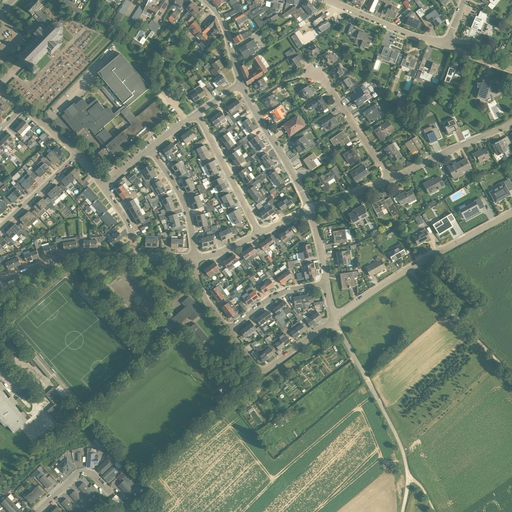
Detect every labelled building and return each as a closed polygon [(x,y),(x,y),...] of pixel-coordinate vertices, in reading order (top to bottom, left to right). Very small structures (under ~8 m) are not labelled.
[(16,56),(19,59),(20,59),(21,60),(22,61),(23,62),(24,63),(25,64),(26,65),(27,66),(30,69),(30,70),(35,75),(40,70),(35,65),(47,52),(51,55),(62,44),(58,41),(63,36),(61,34),(63,32),(63,27),(58,23),(53,23),(52,23),(39,10),(41,8),(40,7),(42,5),(36,0),(33,0),(26,8),(25,8),(26,9),(41,24),(41,25),(40,27),(39,26),(33,33),(32,35),(31,35),(30,35),(34,38),(16,56)] [(78,16),(79,15),(81,16),(82,13),(81,12),(82,11),(65,0),(64,0),(61,4),(78,16)] [(155,16),(156,15),(160,17),(167,7),(163,4),(166,0),(149,0),(144,9),(144,10),(155,16)] [(175,12),(171,16),(169,18),(169,21),(171,23),(175,19),(185,6),(182,5),(183,2),(178,0),(175,0),(174,6),(178,8),(175,12)] [(218,8),(224,3),(227,0),(218,0),(214,4),(217,8),(218,8)] [(233,0),(232,0),(229,2),(232,7),(237,15),(234,17),(234,18),(238,15),(242,13),(243,12),(240,7),(239,5),(236,0),(233,0)] [(249,6),(249,10),(250,13),(257,9),(261,6),(261,1),(260,0),(254,0),(255,2),(252,2),(253,5),(249,6)] [(284,0),(278,0),(277,9),(273,8),(270,8),(268,10),(266,11),(269,15),(274,12),(275,13),(278,11),(279,10),(279,6),(280,6),(280,3),(284,3),(284,0)] [(270,8),(273,8),(277,9),(278,0),(267,0),(267,1),(271,2),(270,8)] [(373,13),(378,1),(375,0),(370,0),(366,9),(373,13)] [(379,0),(379,1),(386,3),(381,14),(382,13),(388,16),(387,16),(388,17),(388,16),(392,18),(395,12),(397,13),(399,9),(396,8),(398,5),(391,1),(391,0),(379,0)] [(301,10),(300,8),(296,10),(294,7),(282,15),(284,18),(289,15),(292,13),(295,18),(297,17),(300,15),(303,13),(303,14),(306,11),(313,6),(311,4),(311,3),(310,2),(309,2),(308,1),(302,6),(304,8),(301,10)] [(181,19),(185,22),(198,7),(195,5),(195,4),(194,3),(193,3),(192,2),(186,9),(188,11),(181,19)] [(252,20),(264,12),(266,11),(268,10),(266,6),(262,8),(261,6),(257,9),(250,13),(248,14),(250,16),(252,20)] [(313,6),(306,11),(311,16),(317,11),(316,11),(316,10),(315,9),(313,6)] [(195,17),(197,19),(203,12),(202,11),(202,10),(201,9),(200,9),(198,7),(185,22),(188,25),(195,17)] [(420,18),(425,15),(420,9),(416,12),(420,18)] [(430,23),(430,22),(432,21),(436,26),(436,27),(439,24),(439,25),(440,24),(445,20),(441,14),(439,16),(435,10),(426,17),(430,23)] [(412,15),(409,11),(404,15),(408,20),(406,24),(416,29),(419,22),(410,18),(411,16),(412,15)] [(476,16),(471,28),(477,31),(478,29),(481,30),(481,32),(490,36),(492,31),(490,31),(492,26),(490,26),(485,23),(486,21),(488,22),(490,18),(486,17),(487,14),(480,11),(478,17),(476,16)] [(242,13),(238,15),(234,18),(236,21),(240,19),(244,16),(243,14),(242,13)] [(313,22),(317,28),(321,34),(324,31),(332,26),(331,26),(328,22),(328,21),(326,18),(323,20),(321,17),(324,15),(323,14),(323,15),(320,17),(321,17),(313,22)] [(264,22),(259,15),(255,18),(261,29),(272,22),(269,18),(264,22)] [(63,25),(68,20),(65,17),(62,18),(59,21),(63,25)] [(215,17),(202,30),(194,22),(188,29),(194,36),(195,36),(198,40),(193,44),(196,46),(200,43),(200,42),(199,41),(202,39),(201,37),(205,33),(207,32),(213,26),(217,22),(217,23),(217,22),(215,17)] [(108,18),(104,25),(108,28),(113,21),(108,18)] [(147,28),(152,31),(157,23),(152,20),(147,28)] [(215,38),(222,34),(219,26),(217,22),(217,23),(217,22),(213,26),(214,30),(210,33),(211,35),(208,37),(205,33),(201,37),(202,39),(199,41),(200,42),(201,42),(206,47),(212,41),(211,41),(214,39),(215,38)] [(155,33),(160,26),(157,23),(152,31),(155,33)] [(366,34),(360,32),(353,29),(354,26),(351,24),(347,35),(354,38),(353,39),(356,40),(355,44),(368,49),(372,38),(366,35),(366,34)] [(236,45),(250,36),(254,33),(252,31),(248,33),(247,32),(240,35),(239,34),(237,36),(237,37),(233,39),(236,45)] [(307,43),(322,36),(320,32),(305,39),(307,43)] [(143,44),(140,42),(134,39),(131,43),(140,49),(143,44)] [(254,40),(239,49),(242,54),(245,59),(250,56),(251,57),(256,54),(254,51),(259,49),(254,40)] [(382,43),(377,57),(381,59),(389,63),(389,61),(395,63),(399,54),(393,51),(394,50),(389,48),(389,46),(382,43)] [(309,56),(312,54),(314,57),(319,53),(314,45),(311,47),(310,46),(305,49),(309,56)] [(210,53),(205,47),(198,54),(203,59),(210,53)] [(290,57),(296,53),(293,48),(285,54),(288,59),(290,57)] [(302,60),(299,56),(297,53),(296,53),(290,57),(292,60),(291,60),(291,61),(291,62),(296,69),(302,66),(299,62),(302,60)] [(114,114),(116,116),(116,117),(121,112),(130,123),(136,118),(128,109),(130,107),(129,106),(150,88),(148,86),(151,83),(139,69),(136,72),(121,54),(98,74),(102,79),(107,84),(101,89),(119,110),(114,114)] [(335,54),(332,56),(330,54),(329,55),(329,54),(320,59),(324,65),(327,63),(329,66),(336,61),(338,60),(335,54)] [(413,68),(414,64),(416,64),(416,63),(415,62),(416,60),(417,61),(414,59),(415,57),(408,55),(406,60),(403,59),(400,66),(409,69),(407,76),(414,79),(417,72),(412,70),(412,67),(413,68)] [(268,72),(262,62),(258,56),(251,61),(257,70),(249,75),(245,64),(240,67),(245,80),(247,85),(248,85),(268,72)] [(213,65),(211,66),(213,69),(212,70),(211,72),(214,77),(219,73),(221,72),(220,71),(220,69),(223,67),(218,60),(213,65)] [(435,75),(439,65),(433,63),(430,70),(424,67),(422,73),(418,71),(415,78),(419,80),(419,78),(429,82),(432,74),(435,75)] [(335,80),(343,74),(341,71),(343,70),(339,65),(333,69),(334,72),(331,74),(335,80)] [(465,74),(449,69),(444,81),(449,83),(450,80),(462,84),(465,74)] [(221,75),(221,76),(219,73),(214,77),(211,79),(213,82),(215,81),(219,87),(221,85),(226,82),(221,75)] [(349,77),(348,78),(339,84),(345,92),(349,89),(351,91),(355,89),(354,87),(358,84),(357,84),(359,83),(349,77)] [(263,78),(261,79),(253,85),(257,90),(261,88),(263,90),(268,87),(263,78)] [(484,79),(482,78),(481,80),(481,83),(477,83),(477,88),(480,89),(478,96),(485,99),(488,90),(497,93),(498,89),(499,89),(502,90),(502,89),(490,85),(490,83),(491,84),(492,82),(494,83),(495,82),(490,81),(489,83),(484,81),(484,79)] [(316,93),(314,90),(312,87),(309,89),(308,86),(308,87),(303,86),(300,88),(300,90),(302,90),(304,94),(302,95),(305,100),(316,93)] [(353,91),(355,93),(351,96),(357,105),(360,103),(361,104),(362,104),(368,100),(360,87),(353,91)] [(206,94),(202,88),(196,92),(201,98),(206,94)] [(201,98),(196,92),(191,96),(195,102),(201,98)] [(267,106),(270,104),(272,107),(278,103),(275,97),(273,98),(271,95),(263,101),(267,106)] [(310,111),(316,107),(320,113),(328,108),(323,101),(320,97),(307,106),(310,111)] [(62,117),(77,134),(81,131),(77,126),(83,120),(81,117),(84,114),(82,111),(88,105),(83,99),(76,105),(74,103),(64,112),(65,114),(62,117)] [(108,107),(105,110),(96,99),(88,105),(82,111),(84,114),(81,117),(83,120),(77,126),(81,131),(88,125),(95,134),(94,135),(105,148),(106,147),(106,146),(113,140),(112,139),(113,138),(104,127),(116,117),(116,116),(114,114),(108,107)] [(232,104),(236,110),(242,106),(238,100),(232,104)] [(111,158),(112,160),(114,162),(146,135),(167,117),(170,115),(166,111),(164,113),(154,102),(155,102),(137,117),(137,116),(136,118),(130,123),(131,125),(113,140),(106,146),(106,147),(105,148),(98,153),(106,163),(111,158)] [(10,107),(6,103),(1,108),(6,112),(10,107)] [(238,113),(236,110),(232,104),(226,108),(230,113),(228,115),(230,119),(234,125),(235,124),(237,123),(233,116),(238,113)] [(362,113),(365,117),(366,116),(368,118),(367,118),(371,123),(370,123),(370,124),(373,122),(374,122),(373,121),(380,117),(375,110),(379,108),(376,104),(362,113)] [(277,122),(285,116),(283,113),(284,112),(281,107),(274,111),(276,114),(273,116),(277,122)] [(216,116),(220,122),(222,125),(227,121),(225,119),(226,118),(221,112),(216,116)] [(332,114),(319,122),(322,126),(327,123),(331,129),(338,125),(336,120),(332,114)] [(220,122),(216,116),(210,120),(215,126),(220,122)] [(292,134),(304,126),(297,116),(281,127),(283,126),(287,131),(285,132),(285,133),(289,130),(292,134)] [(240,120),(242,123),(243,125),(240,127),(242,131),(246,128),(252,124),(248,118),(247,119),(245,117),(242,119),(240,120)] [(459,129),(454,119),(447,122),(449,125),(445,127),(448,135),(448,136),(453,134),(452,132),(456,131),(456,130),(459,129)] [(20,125),(25,130),(29,126),(24,121),(20,125)] [(376,133),(378,137),(380,141),(381,140),(382,141),(383,141),(384,141),(385,140),(385,139),(384,138),(388,135),(387,133),(393,128),(388,121),(374,131),(378,128),(380,131),(376,133)] [(246,128),(250,134),(256,129),(252,124),(246,128)] [(20,135),(25,130),(20,125),(15,130),(20,135)] [(226,134),(232,130),(234,128),(232,126),(227,130),(224,132),(225,135),(220,138),(224,144),(230,140),(230,139),(226,134)] [(407,129),(413,136),(416,133),(411,126),(407,129)] [(441,138),(438,130),(434,132),(432,129),(431,126),(423,130),(427,138),(428,137),(431,144),(431,143),(437,141),(438,141),(438,140),(437,140),(441,138)] [(196,137),(191,130),(186,133),(191,141),(196,137)] [(344,145),(350,141),(345,134),(345,135),(342,131),(330,140),(334,146),(341,141),(344,145)] [(9,143),(14,138),(9,133),(4,138),(9,143)] [(181,137),(186,144),(191,141),(186,133),(181,137)] [(257,136),(251,140),(252,141),(249,144),(252,148),(255,146),(261,141),(257,136)] [(295,147),(295,148),(299,154),(308,148),(311,146),(308,142),(304,136),(303,136),(300,138),(293,143),(296,147),(295,147)] [(54,150),(49,145),(53,142),(48,137),(43,142),(52,152),(60,160),(65,155),(57,147),(54,150)] [(412,142),(406,146),(411,154),(418,150),(422,147),(415,137),(411,140),(412,142)] [(0,142),(5,147),(7,145),(9,147),(10,147),(13,150),(15,148),(14,147),(12,145),(9,143),(4,138),(0,142)] [(492,145),(498,156),(504,152),(507,157),(511,154),(511,152),(504,139),(492,145)] [(230,140),(224,144),(228,149),(234,145),(230,140)] [(261,141),(255,146),(259,151),(265,147),(261,141)] [(0,142),(0,150),(7,158),(9,156),(2,150),(5,147),(0,142)] [(167,147),(172,154),(177,150),(172,143),(167,147)] [(196,150),(199,155),(207,151),(204,145),(203,146),(201,144),(195,147),(197,149),(196,150)] [(401,157),(392,144),(384,149),(385,149),(391,158),(390,159),(393,162),(401,157)] [(177,159),(172,154),(167,147),(162,150),(167,157),(170,156),(172,159),(170,161),(171,163),(177,159)] [(361,158),(356,150),(354,148),(343,155),(348,161),(352,159),(354,162),(361,158)] [(472,155),(475,161),(478,159),(480,164),(490,158),(485,149),(479,153),(478,152),(472,155)] [(206,162),(205,159),(210,156),(207,151),(199,155),(202,160),(198,162),(200,165),(206,162)] [(239,157),(235,151),(229,156),(233,162),(239,157)] [(60,160),(52,152),(44,159),(46,160),(50,165),(52,162),(55,165),(60,160)] [(262,161),(264,164),(270,159),(266,153),(261,157),(259,155),(253,159),(251,161),(252,164),(257,160),(259,163),(262,161)] [(320,164),(313,154),(304,160),(310,170),(320,164)] [(243,162),(244,162),(240,156),(239,157),(233,162),(237,167),(243,162)] [(50,169),(48,167),(50,165),(46,160),(44,159),(43,157),(40,160),(41,161),(37,165),(45,173),(49,169),(50,169)] [(266,170),(268,169),(274,164),(270,159),(264,164),(262,165),(265,170),(260,174),(262,177),(268,173),(266,170)] [(466,159),(461,161),(456,164),(456,163),(447,167),(454,179),(462,175),(461,173),(471,168),(466,159)] [(213,161),(207,164),(206,162),(200,165),(201,168),(205,166),(207,171),(216,167),(213,161)] [(251,173),(247,167),(252,164),(251,161),(247,164),(242,167),(244,169),(238,173),(242,179),(249,175),(248,174),(251,173)] [(182,168),(179,162),(172,167),(175,172),(182,168)] [(38,176),(40,178),(41,178),(40,177),(45,173),(37,165),(38,166),(34,170),(32,168),(30,170),(36,178),(38,176)] [(369,173),(369,172),(364,165),(350,174),(357,184),(364,179),(363,178),(369,173)] [(127,177),(128,178),(131,182),(134,180),(135,182),(138,180),(142,177),(145,175),(145,176),(152,171),(149,166),(145,168),(142,170),(143,173),(137,177),(133,172),(127,177)] [(214,178),(213,175),(218,172),(216,167),(207,171),(210,176),(207,178),(207,179),(208,181),(214,178)] [(179,177),(186,173),(182,168),(175,172),(179,177)] [(329,171),(330,172),(323,176),(323,175),(319,177),(322,181),(320,182),(322,185),(321,186),(322,187),(323,186),(325,190),(330,187),(327,183),(335,177),(337,180),(340,178),(334,168),(329,171)] [(36,178),(30,170),(29,170),(28,169),(26,171),(28,173),(30,176),(26,180),(31,186),(36,182),(34,180),(36,178)] [(75,169),(71,173),(76,179),(83,186),(87,182),(85,180),(83,182),(78,176),(80,174),(75,169)] [(152,171),(145,176),(148,180),(143,184),(145,186),(152,182),(150,180),(156,176),(152,171)] [(273,181),(279,176),(275,171),(270,175),(268,173),(262,177),(260,178),(262,181),(267,177),(269,180),(271,178),(273,181)] [(66,177),(71,183),(76,179),(71,173),(66,177)] [(246,184),(252,180),(249,175),(242,179),(246,184)] [(273,181),(277,186),(283,182),(279,176),(273,181)] [(61,186),(65,190),(69,194),(71,192),(66,187),(71,183),(66,177),(61,181),(63,184),(61,186)] [(216,187),(224,183),(221,177),(216,180),(214,178),(208,181),(209,184),(213,182),(216,187)] [(444,186),(440,177),(439,177),(433,181),(431,179),(427,181),(428,182),(423,184),(429,194),(444,186)] [(192,184),(189,178),(182,182),(185,188),(192,184)] [(260,190),(256,185),(260,182),(262,181),(260,178),(256,181),(254,183),(255,185),(248,191),(252,196),(258,192),(260,190)] [(509,192),(511,189),(511,185),(508,179),(503,182),(504,185),(489,193),(495,203),(504,198),(506,198),(510,195),(509,192)] [(21,184),(18,181),(16,183),(18,186),(23,190),(25,188),(27,190),(31,186),(26,180),(22,185),(21,184)] [(160,180),(153,184),(156,190),(163,186),(160,180)] [(23,190),(18,186),(16,183),(14,186),(15,187),(11,191),(17,199),(22,195),(20,192),(23,190)] [(223,194),(221,191),(227,188),(224,183),(216,187),(218,193),(215,194),(216,197),(223,194)] [(188,193),(195,189),(192,184),(185,188),(188,193)] [(123,185),(122,186),(116,190),(119,195),(126,190),(123,185)] [(278,193),(286,187),(284,185),(277,190),(276,191),(278,193)] [(59,188),(57,186),(56,186),(52,190),(57,196),(59,197),(64,193),(63,192),(65,190),(61,186),(59,188)] [(163,186),(156,190),(159,195),(166,191),(163,186)] [(89,187),(82,193),(87,199),(94,193),(89,187)] [(123,200),(125,198),(127,200),(133,197),(136,194),(135,192),(134,192),(133,193),(132,191),(131,192),(128,188),(126,190),(119,195),(123,200)] [(54,202),(59,197),(57,196),(52,190),(48,194),(47,194),(49,197),(47,199),(51,203),(53,205),(55,203),(54,202)] [(12,202),(13,203),(17,199),(11,191),(10,191),(6,195),(5,195),(3,197),(5,199),(9,203),(10,205),(10,204),(12,202)] [(408,204),(416,200),(411,191),(403,195),(402,193),(396,196),(401,205),(407,202),(408,204)] [(252,196),(255,202),(256,201),(258,204),(260,203),(266,198),(264,196),(261,197),(258,192),(252,196)] [(91,205),(92,205),(98,199),(99,198),(94,193),(87,199),(92,204),(91,205)] [(138,197),(136,194),(133,197),(127,200),(128,202),(126,204),(129,209),(136,205),(134,200),(136,198),(138,197)] [(221,198),(224,203),(232,199),(229,194),(224,196),(223,194),(216,197),(218,200),(221,198)] [(293,203),(288,197),(286,194),(281,198),(287,207),(293,203)] [(190,199),(192,205),(201,201),(199,196),(190,199)] [(159,199),(152,203),(153,205),(159,202),(161,207),(164,206),(172,202),(170,197),(162,200),(160,201),(159,199)] [(38,203),(44,208),(46,211),(50,207),(54,211),(56,209),(53,205),(51,203),(47,199),(45,201),(43,198),(43,199),(38,203)] [(281,198),(276,201),(275,202),(277,205),(282,211),(287,207),(281,198)] [(0,204),(0,207),(4,211),(8,207),(8,208),(8,207),(6,205),(9,203),(5,199),(2,201),(3,202),(0,204)] [(92,205),(97,211),(103,205),(98,199),(92,205)] [(224,213),(231,210),(229,207),(235,204),(232,199),(224,203),(227,209),(223,210),(224,213)] [(376,214),(387,208),(392,217),(399,214),(396,208),(395,208),(393,203),(391,204),(388,199),(385,201),(383,199),(372,205),(376,214)] [(205,206),(205,207),(207,206),(207,204),(205,205),(204,200),(201,201),(192,205),(194,210),(205,206)] [(275,212),(273,209),(275,207),(272,203),(270,200),(268,202),(270,206),(265,210),(269,216),(275,212)] [(459,210),(464,220),(476,214),(475,212),(484,207),(481,200),(476,202),(475,201),(467,206),(466,203),(458,207),(459,210)] [(164,206),(167,211),(175,208),(172,202),(164,206)] [(39,218),(41,216),(46,211),(44,208),(38,203),(34,207),(33,207),(35,209),(33,211),(37,216),(39,218)] [(101,217),(107,211),(108,210),(103,205),(97,211),(102,216),(101,217)] [(132,215),(139,210),(136,205),(129,209),(132,215)] [(371,221),(368,217),(362,206),(356,209),(356,210),(348,215),(352,223),(361,219),(362,220),(365,219),(367,223),(371,221)] [(135,220),(142,216),(139,210),(132,215),(135,220)] [(226,216),(230,214),(232,219),(240,215),(237,210),(232,212),(231,210),(224,213),(226,216)] [(265,210),(259,214),(264,220),(269,216),(265,210)] [(25,216),(30,221),(32,224),(39,218),(37,216),(33,211),(31,213),(29,211),(29,212),(25,216)] [(101,217),(106,223),(112,217),(107,211),(101,217)] [(177,214),(169,216),(167,217),(166,214),(163,216),(159,217),(160,221),(165,219),(166,223),(179,220),(177,214)] [(206,220),(205,214),(196,216),(197,222),(206,220)] [(444,218),(445,219),(441,221),(443,224),(435,229),(438,234),(449,228),(450,229),(453,227),(450,223),(455,220),(451,214),(444,218)] [(235,225),(243,221),(240,215),(232,219),(235,225)] [(418,225),(423,223),(419,215),(414,218),(418,225)] [(32,224),(30,221),(25,216),(20,220),(22,222),(20,225),(24,229),(26,231),(28,229),(27,228),(31,224),(32,224)] [(138,225),(145,221),(142,216),(135,220),(138,225)] [(111,228),(117,222),(112,217),(106,223),(111,228)] [(166,223),(168,229),(169,232),(171,232),(178,230),(179,230),(178,227),(180,226),(179,220),(166,223)] [(207,226),(206,220),(197,222),(199,228),(203,227),(204,230),(211,228),(211,227),(210,225),(207,226)] [(11,229),(16,234),(18,237),(22,233),(26,238),(29,235),(26,231),(24,229),(20,225),(18,227),(15,224),(11,229)] [(224,231),(228,239),(234,237),(233,234),(235,233),(233,228),(231,228),(224,231)] [(289,238),(294,234),(289,228),(284,232),(289,238)] [(12,239),(16,234),(11,229),(6,233),(8,235),(6,237),(10,242),(13,244),(13,245),(14,245),(15,243),(16,243),(14,242),(13,240),(12,240),(13,240),(12,239)] [(431,240),(425,229),(420,232),(421,234),(413,238),(418,245),(423,242),(422,242),(426,240),(427,242),(431,240)] [(335,244),(339,243),(347,242),(345,230),(333,232),(335,244)] [(224,231),(219,234),(222,242),(228,239),(224,231)] [(300,241),(303,239),(297,231),(295,233),(300,241)] [(123,237),(118,232),(113,237),(118,242),(123,237)] [(278,236),(283,242),(284,244),(289,240),(288,238),(289,238),(284,232),(278,236)] [(157,233),(157,239),(152,239),(151,247),(158,248),(158,241),(160,241),(161,236),(161,233),(157,233)] [(76,237),(69,239),(71,249),(77,248),(77,246),(80,245),(80,240),(80,236),(76,236),(76,237)] [(90,237),(90,240),(90,248),(97,248),(97,242),(102,242),(102,241),(103,236),(99,236),(99,237),(90,237)] [(213,236),(207,237),(209,246),(215,245),(213,236)] [(8,244),(10,242),(6,237),(4,239),(1,237),(0,238),(0,244),(2,247),(7,243),(8,244)] [(113,237),(108,241),(113,247),(118,242),(113,237)] [(209,246),(207,237),(201,239),(203,248),(209,246)] [(279,250),(280,250),(282,248),(280,244),(277,240),(274,242),(270,237),(265,241),(269,247),(273,245),(275,248),(276,247),(279,250)] [(64,251),(71,249),(69,239),(62,240),(61,238),(58,239),(61,248),(64,248),(64,251)] [(297,247),(300,245),(305,241),(303,239),(300,241),(295,244),(297,247)] [(269,247),(265,241),(259,245),(264,251),(266,250),(268,252),(271,250),(269,247)] [(42,243),(38,244),(39,248),(42,247),(42,248),(43,248),(45,255),(52,254),(49,246),(44,248),(43,246),(42,246),(42,243)] [(284,245),(282,243),(280,244),(282,248),(285,252),(288,250),(284,245)] [(304,253),(311,251),(310,244),(306,245),(305,243),(304,243),(302,245),(302,246),(304,253)] [(56,245),(49,246),(52,254),(58,252),(56,245)] [(251,256),(253,259),(259,255),(252,246),(246,250),(251,256)] [(393,262),(397,259),(406,254),(401,246),(388,254),(393,262)] [(30,253),(33,260),(39,257),(36,250),(30,253)] [(241,254),(246,260),(251,256),(246,250),(241,254)] [(300,253),(301,260),(305,259),(313,258),(311,251),(304,253),(300,253)] [(336,253),(337,257),(339,257),(340,260),(339,260),(340,266),(347,265),(346,259),(350,258),(349,251),(336,253)] [(266,260),(269,264),(273,261),(269,256),(267,257),(266,254),(265,252),(262,254),(266,260)] [(30,253),(24,256),(26,262),(33,260),(30,253)] [(228,259),(235,267),(235,268),(241,264),(245,270),(248,268),(245,265),(244,263),(242,260),(239,262),(234,255),(228,259)] [(12,260),(11,258),(5,260),(4,259),(1,261),(0,261),(0,265),(6,263),(8,270),(15,267),(12,260)] [(21,265),(18,258),(12,260),(15,267),(21,265)] [(223,263),(227,268),(224,270),(228,275),(229,276),(230,277),(232,275),(229,271),(235,267),(228,259),(223,263)] [(366,268),(370,276),(370,275),(380,270),(381,271),(385,268),(389,266),(388,264),(384,266),(381,260),(366,268)] [(214,273),(220,269),(215,262),(209,266),(214,273)] [(303,266),(305,272),(307,272),(315,270),(314,264),(306,265),(303,266)] [(204,270),(210,279),(215,275),(214,273),(209,266),(204,270)] [(286,267),(281,271),(287,280),(293,277),(286,267)] [(287,280),(281,271),(275,276),(270,270),(268,271),(272,277),(273,279),(274,280),(277,278),(282,284),(287,280)] [(307,272),(305,272),(306,279),(308,279),(316,277),(315,270),(307,272)] [(267,277),(262,281),(269,290),(274,286),(271,281),(273,279),(272,277),(268,271),(265,273),(267,277)] [(357,277),(356,272),(340,274),(341,279),(343,279),(345,289),(349,288),(349,289),(350,289),(350,288),(354,287),(354,282),(353,277),(357,277)] [(225,278),(229,276),(228,275),(225,277),(220,281),(216,284),(218,286),(219,285),(226,280),(225,278)] [(258,286),(254,281),(255,280),(252,276),(249,279),(251,282),(256,288),(258,286)] [(269,290),(262,281),(264,284),(259,288),(263,294),(269,290)] [(256,288),(251,282),(248,283),(251,287),(245,290),(246,291),(253,301),(259,297),(255,292),(257,290),(256,288)] [(223,290),(219,285),(218,286),(210,291),(214,297),(223,290)] [(235,294),(237,296),(240,300),(243,298),(240,294),(236,289),(233,291),(235,294)] [(225,298),(227,296),(223,290),(214,297),(218,302),(225,298)] [(248,305),(253,301),(246,291),(245,291),(248,295),(243,299),(248,305)] [(229,302),(232,300),(237,296),(235,294),(230,297),(227,300),(229,302)] [(305,303),(308,302),(308,303),(313,302),(312,297),(308,298),(307,295),(300,296),(302,304),(303,310),(304,312),(308,310),(308,309),(308,305),(306,306),(305,303)] [(293,297),(295,305),(302,304),(300,296),(293,297)] [(202,312),(189,297),(187,298),(182,303),(186,307),(173,318),(178,325),(192,314),(195,318),(202,312)] [(286,315),(289,313),(288,312),(291,310),(284,301),(278,305),(286,315)] [(229,302),(228,303),(221,308),(225,313),(234,307),(234,306),(231,303),(230,304),(229,302)] [(273,310),(280,319),(278,321),(282,326),(284,324),(286,323),(282,318),(286,315),(286,316),(286,315),(278,305),(273,310)] [(229,319),(238,312),(234,307),(225,313),(229,319)] [(262,315),(269,325),(274,321),(271,317),(272,317),(267,311),(262,315)] [(322,318),(317,312),(317,313),(311,317),(310,315),(311,317),(316,323),(322,318)] [(308,319),(306,321),(304,318),(300,313),(297,315),(305,324),(307,322),(310,327),(316,323),(311,317),(310,315),(307,318),(308,319)] [(163,319),(177,334),(182,330),(178,325),(173,318),(169,314),(163,319)] [(256,320),(260,326),(266,322),(268,325),(268,324),(269,325),(262,315),(256,320)] [(297,322),(293,325),(300,334),(306,330),(303,326),(305,324),(297,315),(295,316),(297,319),(299,321),(297,322)] [(208,338),(195,323),(188,329),(201,345),(208,338)] [(251,333),(256,329),(251,323),(246,327),(251,333)] [(288,335),(291,333),(295,339),(300,334),(293,325),(293,326),(291,327),(293,331),(290,333),(288,330),(284,324),(282,326),(288,335)] [(290,342),(287,338),(289,336),(288,335),(282,326),(279,328),(284,334),(278,338),(280,340),(285,346),(290,342)] [(246,327),(240,331),(245,337),(246,338),(249,339),(252,336),(250,333),(251,333),(246,327)] [(156,346),(161,342),(149,329),(144,333),(156,346)] [(274,348),(276,347),(279,350),(285,346),(280,340),(278,338),(278,337),(273,341),(270,336),(268,337),(271,343),(270,343),(274,348)] [(275,354),(270,348),(268,345),(262,349),(264,352),(269,358),(275,354)] [(263,362),(264,362),(269,358),(264,352),(259,356),(263,362)] [(5,427),(8,425),(14,432),(13,432),(13,433),(21,426),(21,427),(24,425),(24,424),(26,422),(24,419),(28,416),(21,409),(26,405),(25,405),(24,406),(20,401),(21,401),(19,398),(15,401),(11,397),(12,396),(10,395),(9,393),(9,394),(0,384),(0,419),(6,426),(5,427)] [(65,400),(57,392),(53,387),(45,395),(55,406),(48,411),(56,421),(60,425),(75,411),(65,400)] [(103,444),(97,438),(93,441),(99,447),(103,444)] [(99,464),(99,457),(94,457),(95,453),(86,453),(86,467),(95,468),(95,463),(99,464)] [(75,463),(68,457),(58,468),(68,478),(77,470),(75,463)] [(95,470),(101,476),(113,465),(107,459),(95,470)] [(123,471),(125,470),(118,462),(115,465),(118,469),(117,469),(120,473),(121,473),(123,471)] [(114,467),(103,477),(108,483),(119,473),(114,467)] [(130,475),(125,470),(124,471),(121,474),(121,473),(117,478),(120,481),(124,477),(127,479),(129,477),(128,476),(130,475)] [(39,479),(47,490),(53,485),(45,474),(39,479)] [(124,480),(117,485),(126,496),(134,489),(124,480)] [(92,492),(84,483),(78,487),(86,497),(92,492)] [(37,498),(40,495),(43,492),(38,486),(31,492),(37,498)] [(75,490),(69,495),(79,505),(84,501),(75,490)] [(31,492),(29,494),(25,498),(31,504),(37,498),(31,492)] [(4,508),(11,501),(7,497),(1,503),(0,504),(4,508)] [(66,497),(60,503),(69,511),(71,511),(75,508),(66,497)] [(15,505),(11,501),(4,508),(6,510),(8,511),(15,505)]
